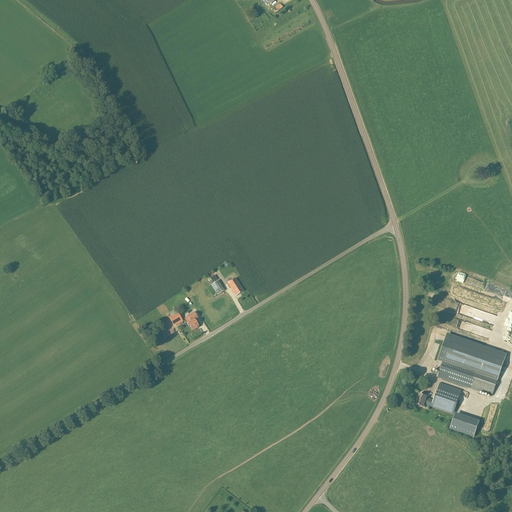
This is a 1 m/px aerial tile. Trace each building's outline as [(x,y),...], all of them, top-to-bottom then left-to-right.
[(280,4),(274,9),(277,13),(283,7),(280,4)] [(227,283),(236,297),(244,291),(235,278),(227,283)] [(211,285),(217,295),(224,291),(218,281),(211,285)] [(183,322),(180,317),(178,313),(175,314),(175,313),(174,314),(173,312),(170,314),(172,316),(169,318),(171,322),(174,327),(183,322)] [(199,327),(195,321),(199,319),(194,312),(187,316),(190,321),(187,322),(193,331),(199,327)] [(492,397),(507,355),(447,334),(438,361),(442,362),(437,378),(492,397)] [(433,400),(426,398),(427,397),(419,394),(416,405),(423,407),(425,408),(426,405),(453,415),(462,391),(439,383),(433,400)] [(447,418),(435,414),(433,421),(445,425),(447,418)]
